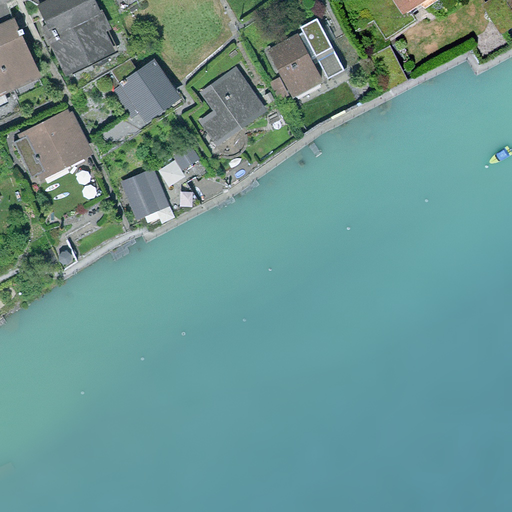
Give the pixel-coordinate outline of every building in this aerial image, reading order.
[(93,0),(53,0),(39,7),(67,65),(105,47),(97,31),(106,26),(93,0)] [(360,0),(386,37),(413,19),(407,10),(422,0),(360,0)] [(511,10),(507,3),(505,0),(489,0),(484,3),(501,29),(511,22),(511,10)] [(303,33),(269,51),(294,96),(320,82),(308,58),(315,54),(328,78),(344,69),(316,18),(300,27),(303,33)] [(0,28),(0,60),(9,81),(36,69),(14,22),(0,28)] [(389,45),(370,55),(387,90),(407,80),(389,45)] [(0,85),(9,81),(0,60),(0,85)] [(113,90),(131,116),(170,90),(152,64),(113,90)] [(257,108),(233,76),(209,94),(222,111),(208,122),(218,136),(257,108)] [(69,113),(13,142),(31,177),(87,148),(69,113)] [(189,147),(175,156),(180,165),(195,155),(189,147)] [(158,206),(144,174),(124,183),(138,215),(158,206)] [(67,240),(52,247),(63,269),(78,262),(67,240)]
